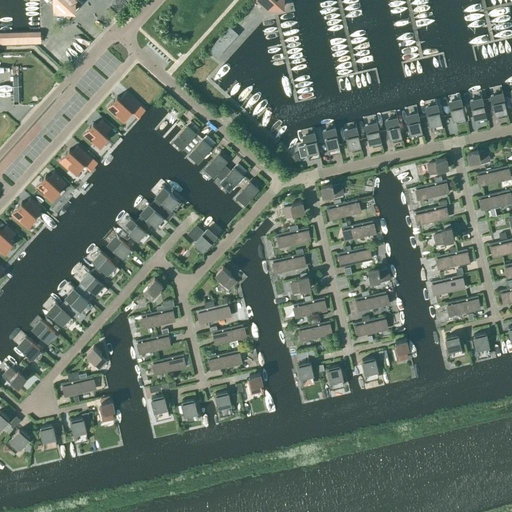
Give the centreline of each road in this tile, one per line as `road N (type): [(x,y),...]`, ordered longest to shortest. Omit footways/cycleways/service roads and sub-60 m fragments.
road 1 (residential): [(0,207),(137,52)]
road 2 (residential): [(40,407),(34,396),(155,258)]
road 3 (residential): [(275,184),(137,52)]
road 4 (residential): [(494,320),(453,142)]
road 5 (unclassified): [(0,155),(113,31),(122,39)]
road 6 (residential): [(347,350),(308,176)]
road 7 (residential): [(308,176),(453,142)]
road 8 (residential): [(187,283),(275,184)]
